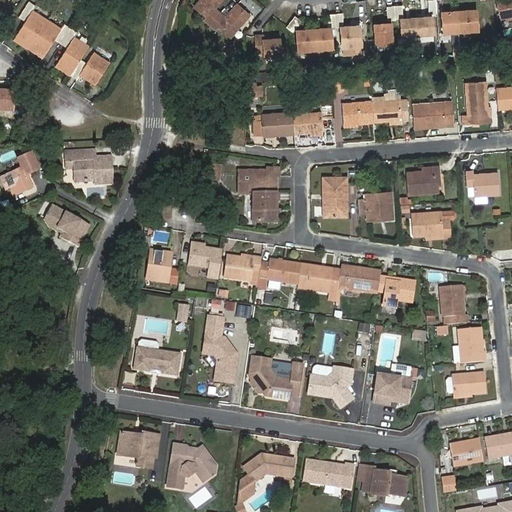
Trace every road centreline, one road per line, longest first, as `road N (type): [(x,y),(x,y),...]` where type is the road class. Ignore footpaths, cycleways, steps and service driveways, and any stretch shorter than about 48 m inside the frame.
road 1 (residential): [(163,0),(147,156),(101,307),(88,397)]
road 2 (residential): [(88,397),(400,445),(415,438)]
road 3 (residential): [(508,407),(495,272),(303,237)]
road 4 (residential): [(303,237),(302,166),(309,156),(511,142)]
road 5 (residential): [(88,397),(78,458),(55,511)]
